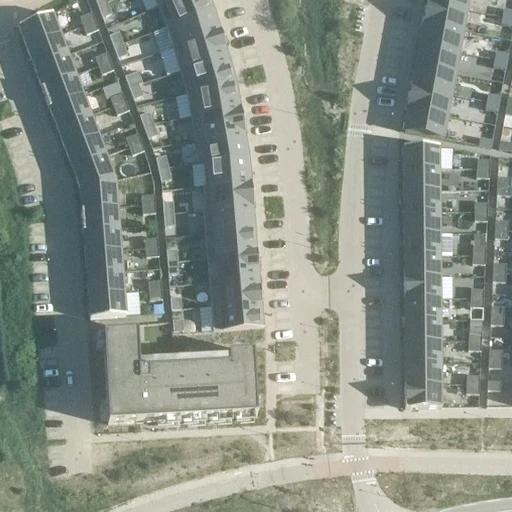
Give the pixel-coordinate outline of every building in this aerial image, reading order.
[(107,5),(104,0),(94,0),(97,9),(107,5)] [(152,0),(157,10),(178,0),(152,0)] [(178,0),(157,10),(166,30),(211,13),(204,0),(178,0)] [(467,0),(428,0),(427,6),(465,13),(467,0)] [(111,17),(107,5),(97,9),(102,20),(111,17)] [(465,13),(427,6),(423,27),(461,34),(465,13)] [(511,13),(503,12),(502,20),(511,21),(511,13)] [(218,37),(211,13),(166,30),(172,52),(219,38),(218,37)] [(91,15),(79,20),(82,29),(95,24),(91,15)] [(18,29),(26,50),(59,37),(51,16),(18,29)] [(511,29),(511,21),(502,20),(500,28),(511,30),(511,29)] [(82,29),(86,37),(98,33),(95,24),(82,29)] [(461,34),(423,27),(419,48),(457,55),(461,34)] [(122,46),(118,35),(109,39),(113,50),(122,46)] [(26,50),(33,70),(67,58),(59,37),(26,50)] [(222,50),(219,38),(172,52),(173,53),(182,50),(188,71),(179,74),(179,75),(225,61),(222,50)] [(127,58),(122,46),(113,50),(117,61),(127,58)] [(457,55),(419,48),(416,70),(453,77),(457,55)] [(507,56),(495,54),(494,62),(506,64),(507,56)] [(106,56),(94,60),(98,69),(110,64),(106,56)] [(33,70),(41,90),(75,78),(67,58),(33,70)] [(225,61),(179,75),(186,97),(233,86),(225,61)] [(506,64),(494,62),(492,70),(504,72),(506,64)] [(98,69),(101,78),(113,73),(110,64),(98,69)] [(453,77),(416,70),(412,91),(449,98),(453,77)] [(138,87),(134,76),(124,80),(128,91),(138,87)] [(41,90),(48,111),(82,98),(75,78),(41,90)] [(233,86),(186,97),(190,120),(237,112),(233,86)] [(142,99),(138,87),(128,91),(133,102),(142,99)] [(449,98),(412,91),(408,112),(445,119),(449,98)] [(122,96),(110,101),(113,109),(125,105),(122,96)] [(499,99),(487,97),(486,105),(498,107),(499,99)] [(48,111),(56,131),(90,118),(82,98),(48,111)] [(113,109),(116,118),(128,114),(125,105),(113,109)] [(498,107),(486,105),(485,112),(496,115),(498,107)] [(238,112),(237,112),(190,120),(194,144),(241,135),(242,135),(238,112)] [(445,119),(408,112),(404,134),(441,141),(445,119)] [(153,127),(148,115),(139,119),(143,130),(153,127)] [(56,131),(64,151),(97,138),(90,118),(56,131)] [(157,138),(153,127),(143,130),(147,141),(157,138)] [(246,161),(241,135),(194,144),(194,145),(197,144),(201,167),(246,161)] [(137,136),(125,141),(128,150),(140,145),(137,136)] [(64,151),(71,171),(105,159),(97,138),(64,151)] [(491,142),(479,140),(478,148),(490,150),(491,142)] [(511,146),(499,144),(498,152),(509,154),(511,146)] [(128,150),(131,159),(144,154),(140,145),(128,150)] [(438,149),(402,150),(402,173),(438,172),(438,149)] [(71,171),(79,191),(115,184),(105,159),(71,171)] [(165,159),(155,161),(158,173),(168,171),(165,159)] [(201,167),(201,168),(208,167),(210,188),(203,189),(203,190),(248,186),(246,161),(201,167)] [(489,163),(476,162),(476,172),(489,172),(489,163)] [(170,183),(168,171),(158,173),(160,185),(170,183)] [(438,172),(402,173),(402,194),(438,194),(438,172)] [(476,172),(475,181),(488,182),(489,172),(476,172)] [(509,181),(496,180),(496,190),(509,190),(509,181)] [(79,191),(81,213),(117,210),(115,184),(79,191)] [(248,186),(203,190),(205,214),(250,210),(248,186)] [(496,190),(496,199),(509,200),(509,190),(496,190)] [(438,194),(402,194),(402,216),(438,215),(438,194)] [(153,198),(140,199),(141,208),(154,207),(153,198)] [(173,217),(172,205),(162,205),(163,217),(173,217)] [(487,206),(474,206),(474,215),(487,216),(487,206)] [(141,208),(142,218),(155,217),(154,207),(141,208)] [(81,213),(82,235),(118,232),(117,210),(81,213)] [(250,210),(205,214),(205,215),(212,214),(214,237),(252,234),(250,210)] [(438,215),(402,216),(403,237),(439,237),(438,215)] [(474,215),(473,224),(486,225),(487,216),(474,215)] [(174,229),(173,217),(163,217),(164,230),(174,229)] [(507,224),(494,223),(494,233),(507,233),(507,224)] [(82,235),(84,256),(120,253),(118,232),(82,235)] [(494,233),(494,242),(507,243),(507,233),(494,233)] [(252,234),(214,237),(216,260),(206,261),(206,262),(255,258),(254,257),(252,234)] [(439,259),(439,237),(403,237),(403,259),(439,259)] [(157,241),(144,242),(145,251),(157,250),(157,241)] [(485,249),(472,249),(472,258),(485,259),(485,249)] [(145,251),(145,261),(158,260),(157,250),(145,251)] [(176,252),(166,253),(167,265),(177,265),(176,252)] [(84,256),(86,278),(122,275),(120,253),(84,256)] [(255,258),(206,262),(208,286),(256,282),(255,271),(256,271),(255,258)] [(472,258),(471,268),(484,268),(485,259),(472,258)] [(439,259),(403,259),(403,281),(439,280),(439,259)] [(177,265),(167,265),(168,277),(178,277),(177,265)] [(505,267),(492,267),(492,276),(505,277),(505,267)] [(86,278),(88,299),(123,296),(122,275),(86,278)] [(492,276),(491,285),(504,286),(505,277),(492,276)] [(439,280),(403,281),(403,302),(439,302),(439,280)] [(257,293),(256,282),(208,286),(210,310),(259,306),(258,293),(257,293)] [(160,284),(147,285),(148,294),(161,293),(160,284)] [(483,293),(470,292),(470,301),(483,302),(483,293)] [(148,294),(149,304),(162,303),(161,293),(148,294)] [(88,299),(89,322),(125,319),(123,296),(88,299)] [(170,301),(170,313),(181,312),(180,300),(170,301)] [(470,301),(469,311),(482,311),(483,302),(470,301)] [(439,302),(403,302),(404,324),(440,323),(439,302)] [(259,306),(210,310),(210,311),(220,310),(222,334),(260,331),(258,307),(259,307),(259,306)] [(503,310),(490,310),(490,319),(503,320),(503,310)] [(182,324),(181,312),(170,313),(171,325),(182,324)] [(490,319),(489,329),(502,329),(503,320),(490,319)] [(440,323),(404,324),(404,345),(440,345),(440,323)] [(136,334),(102,336),(107,427),(256,419),(252,355),(227,356),(227,361),(138,366),(136,334)] [(481,336),(468,335),(468,345),(481,345),(481,336)] [(440,345),(404,345),(404,367),(440,367),(440,345)] [(468,345),(467,354),(480,355),(481,345),(468,345)] [(501,354),(488,353),(488,362),(501,363),(501,354)] [(488,362),(487,372),(500,372),(501,363),(488,362)] [(440,367),(404,367),(404,388),(440,388),(440,367)] [(479,379),(466,379),(466,388),(479,389),(479,379)] [(500,385),(487,384),(486,394),(499,394),(500,385)] [(404,388),(404,411),(441,411),(441,409),(440,409),(440,388),(404,388)] [(466,388),(465,397),(478,398),(479,389),(466,388)]
